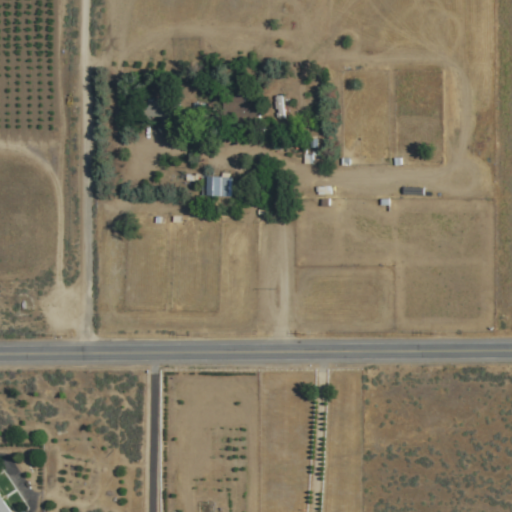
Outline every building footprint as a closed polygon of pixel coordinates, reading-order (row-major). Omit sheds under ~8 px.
[(248,101),(248,95),(229,95),(229,118),(258,118),(258,101),(248,101)] [(162,118),(162,123),(177,123),(177,100),(139,100),(139,118),(162,118)] [(193,114),(203,114),(204,104),(194,103),(193,114)] [(229,196),(229,177),(204,177),(204,196),(229,196)] [(0,511),(8,511),(0,498),(0,511)]
